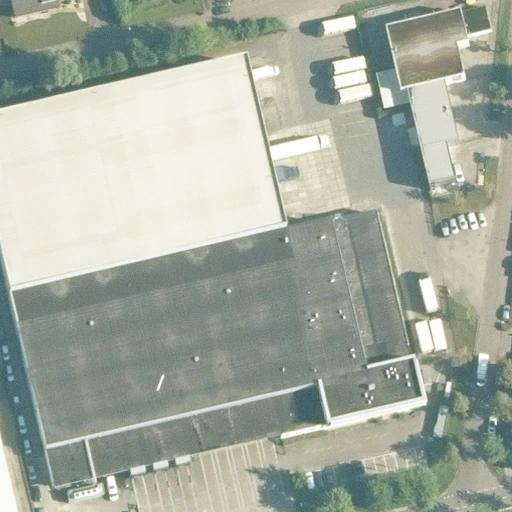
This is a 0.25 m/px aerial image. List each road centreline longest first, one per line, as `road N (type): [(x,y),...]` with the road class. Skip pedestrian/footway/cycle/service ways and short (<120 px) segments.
road 1 (unknown): [(479,406),(437,316),(405,172),(325,63)]
road 2 (unclassified): [(467,507),(511,140)]
road 3 (unclassified): [(0,71),(309,0)]
